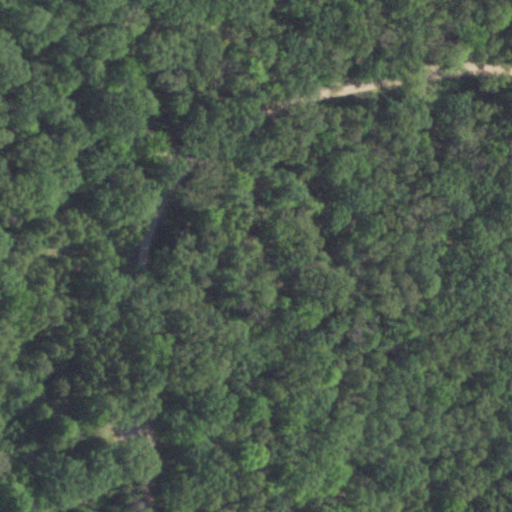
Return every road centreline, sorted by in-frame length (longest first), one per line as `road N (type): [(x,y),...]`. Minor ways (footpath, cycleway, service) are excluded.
road 1 (track): [(133,511),(141,224),(157,170),(173,160)]
road 2 (track): [(173,160),(233,118),(303,87),(415,64),(511,57)]
